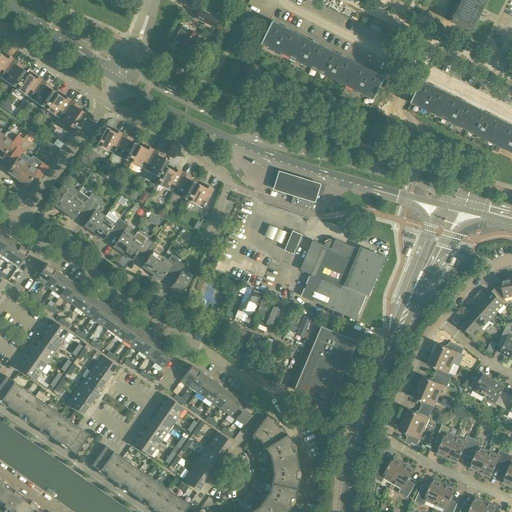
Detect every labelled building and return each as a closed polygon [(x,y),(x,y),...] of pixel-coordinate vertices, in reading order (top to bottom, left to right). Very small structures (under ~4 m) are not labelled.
[(461,0),(452,21),(473,31),(488,0),(461,0)] [(195,18),(211,26),(215,17),(199,9),(195,18)] [(263,44),(375,100),(386,77),(274,22),(263,44)] [(173,41),(185,50),(196,35),(183,26),(173,41)] [(0,77),(1,78),(13,59),(8,56),(6,58),(0,53),(0,77)] [(11,90),(12,91),(26,72),(17,66),(18,63),(13,59),(1,78),(13,87),(11,90)] [(16,89),(29,98),(42,79),(37,76),(35,78),(26,72),(12,91),(14,92),(16,89)] [(40,110),(41,111),(54,92),(45,86),(47,83),(42,79),(29,98),(42,107),(40,110)] [(411,103),(511,152),(511,125),(422,81),(411,103)] [(385,88),(393,92),(396,85),(388,82),(385,88)] [(45,109),(58,118),(70,99),(65,96),(63,98),(54,92),(41,111),(42,112),(45,109)] [(70,99),(58,118),(71,127),(69,130),(70,131),(83,112),(74,106),(76,103),(70,99)] [(98,145),(112,153),(122,133),(117,130),(115,132),(105,127),(99,138),(96,145),(94,148),(96,149),(98,145)] [(29,131),(24,138),(31,143),(36,136),(29,131)] [(124,163),(126,164),(137,144),(127,138),(128,136),(122,133),(112,153),(126,160),(124,163)] [(9,147),(14,151),(18,146),(23,139),(17,135),(13,142),(3,135),(0,139),(0,157),(2,158),(9,147)] [(129,162),(143,169),(154,149),(148,146),(147,149),(137,144),(126,164),(127,165),(129,162)] [(14,177),(17,179),(28,162),(19,156),(24,149),(18,146),(14,151),(10,157),(15,161),(7,172),(9,173),(9,176),(13,178),(14,177)] [(156,180),(157,180),(157,181),(165,166),(168,160),(158,155),(159,152),(154,149),(143,169),(158,176),(156,180)] [(28,162),(17,179),(18,180),(18,182),(22,185),(24,184),(26,186),(34,175),(39,178),(48,166),(42,162),(37,169),(28,162)] [(157,184),(171,191),(182,172),(176,169),(175,171),(165,166),(157,181),(157,180),(154,187),(156,188),(157,184)] [(294,196),(315,202),(322,180),(280,168),(274,190),(294,196)] [(103,170),(100,175),(101,176),(106,178),(109,173),(103,170)] [(184,202),(185,203),(196,182),(186,177),(188,175),(182,172),(171,191),(186,199),(184,202)] [(54,205),(64,212),(76,196),(66,189),(73,179),(68,176),(57,191),(62,194),(54,205)] [(196,182),(185,203),(187,204),(189,200),(203,208),(213,188),(207,185),(206,188),(196,182)] [(81,208),(86,211),(96,197),(91,193),(88,198),(79,191),(76,196),(64,212),(74,219),(81,208)] [(291,205),(312,211),(315,202),(294,196),(291,205)] [(84,226),(93,232),(105,216),(95,209),(102,200),(96,197),(86,211),(91,215),(84,226)] [(158,222),(161,216),(152,212),(149,218),(158,222)] [(111,228),(115,232),(123,221),(118,218),(114,223),(105,216),(93,232),(103,239),(111,228)] [(113,246),(122,253),(134,236),(129,233),(133,228),(123,221),(115,232),(120,235),(113,246)] [(270,224),(266,235),(287,243),(291,232),(270,224)] [(140,248),(144,252),(152,241),(137,231),(134,237),(134,236),(122,253),(132,260),(140,248)] [(294,254),(302,235),(293,231),(285,250),(294,254)] [(0,240),(0,253),(2,255),(13,239),(5,234),(0,240)] [(2,255),(10,260),(20,245),(13,239),(2,255)] [(359,250),(359,249),(335,240),(333,244),(332,243),(328,245),(327,246),(313,240),(300,270),(312,274),(302,297),(356,319),(358,315),(357,315),(380,259),(359,250)] [(142,266),(151,273),(163,257),(153,250),(157,245),(152,241),(144,252),(149,255),(142,266)] [(20,245),(10,260),(18,266),(29,251),(20,245)] [(169,269),(173,272),(181,262),(171,255),(167,260),(163,257),(151,273),(161,280),(169,269)] [(181,262),(173,272),(178,276),(170,287),(180,294),(192,277),(182,271),(186,266),(183,263),(185,260),(183,259),(181,262)] [(36,279),(44,284),(55,269),(47,263),(36,279)] [(44,284),(52,290),(63,274),(55,269),(44,284)] [(52,290),(60,295),(70,280),(63,274),(52,290)] [(504,298),(511,296),(511,279),(511,275),(506,276),(507,279),(500,280),(501,286),(495,287),(492,291),(491,291),(504,303),(501,300),(504,298)] [(60,295),(68,301),(78,285),(70,280),(60,295)] [(235,317),(249,323),(262,293),(242,284),(240,290),(246,293),(235,317)] [(68,301),(75,306),(86,291),(78,285),(68,301)] [(75,306),(83,312),(94,296),(86,291),(75,306)] [(497,312),(504,303),(491,291),(486,296),(480,291),(477,294),(497,312)] [(489,320),(497,312),(477,294),(474,298),(480,303),(476,308),(489,320)] [(83,312),(91,317),(102,302),(94,296),(83,312)] [(255,316),(262,319),(270,301),(263,298),(255,316)] [(91,317),(99,323),(110,307),(102,302),(91,317)] [(266,324),(272,327),(280,308),(274,306),(266,324)] [(99,323),(107,328),(118,313),(110,307),(99,323)] [(481,328),(489,320),(476,308),(471,313),(465,307),(462,311),(481,328)] [(289,330),(296,333),(304,313),(304,314),(315,319),(317,314),(306,309),(305,311),(301,308),(299,312),(297,311),(289,330)] [(481,329),(481,328),(462,311),(458,314),(464,320),(460,325),(469,334),(468,335),(476,342),(485,332),(481,329)] [(107,328),(115,334),(126,319),(118,313),(107,328)] [(321,323),(299,374),(308,378),(307,379),(309,380),(309,381),(315,383),(315,382),(321,384),(326,373),(329,374),(326,372),(329,365),(332,367),(334,361),(331,360),(334,353),(337,354),(334,352),(337,345),(340,347),(343,341),(340,340),(343,332),(336,329),(338,323),(319,314),(316,321),(321,323)] [(304,317),(293,343),(299,345),(302,339),(307,341),(315,321),(304,317)] [(115,334),(123,339),(134,324),(126,319),(115,334)] [(53,321),(47,329),(63,340),(68,332),(53,321)] [(123,339),(131,345),(142,330),(134,324),(123,339)] [(47,329),(42,337),(57,348),(63,340),(47,329)] [(131,345),(139,351),(149,335),(142,330),(131,345)] [(500,353),(511,358),(511,356),(511,336),(508,334),(508,335),(503,333),(498,343),(503,346),(500,353)] [(139,351),(147,356),(157,341),(149,335),(139,351)] [(42,337),(36,345),(52,356),(57,348),(42,337)] [(147,356),(154,362),(165,346),(157,341),(147,356)] [(437,343),(432,354),(453,363),(458,353),(461,354),(464,348),(449,342),(447,347),(437,343)] [(36,345),(31,353),(46,364),(52,356),(36,345)] [(165,346),(154,362),(163,367),(173,352),(165,346)] [(31,353),(25,361),(41,372),(46,364),(31,353)] [(101,354),(95,362),(111,373),(116,365),(101,354)] [(437,369),(435,374),(449,381),(452,375),(449,373),(453,363),(432,354),(427,365),(437,369)] [(41,372),(25,361),(20,369),(35,380),(41,372)] [(95,362),(90,370),(105,381),(111,373),(95,362)] [(180,380),(189,386),(199,370),(191,365),(180,380)] [(90,370),(84,378),(99,389),(105,381),(90,370)] [(189,386),(196,391),(207,376),(199,370),(189,386)] [(423,376),(418,387),(439,396),(443,386),(447,387),(449,381),(435,374),(432,380),(423,376)] [(473,391),(484,397),(494,380),(483,374),(479,380),(474,378),(469,388),(473,390),(473,391)] [(69,448),(76,453),(90,434),(6,375),(0,383),(0,399),(2,399),(7,402),(7,405),(19,414),(23,413),(27,416),(28,420),(40,429),(44,428),(48,431),(48,434),(61,443),(64,442),(69,445),(69,448)] [(196,391),(204,397),(215,381),(207,376),(196,391)] [(84,378),(79,386),(94,397),(99,389),(84,378)] [(495,403),(502,407),(507,397),(501,393),(505,386),(494,380),(484,397),(495,404),(495,403)] [(204,397),(212,402),(223,387),(215,381),(204,397)] [(79,386),(73,394),(88,405),(94,397),(79,386)] [(212,402),(220,408),(231,393),(223,387),(212,402)] [(423,402),(420,407),(431,412),(433,407),(434,407),(439,396),(418,387),(413,398),(423,402)] [(181,397),(178,400),(183,404),(185,400),(189,394),(186,392),(185,392),(181,397)] [(220,408),(228,413),(239,398),(231,393),(220,408)] [(88,405),(73,394),(67,402),(83,413),(88,405)] [(168,397),(162,405),(178,416),(184,408),(168,397)] [(507,410),(511,412),(511,398),(507,397),(502,407),(507,409),(507,410)] [(228,413),(236,419),(246,404),(239,398),(228,413)] [(246,404),(236,419),(244,424),(255,409),(246,404)] [(162,405),(157,413),(173,424),(178,416),(162,405)] [(409,409),(404,419),(424,428),(429,418),(431,412),(420,407),(417,413),(409,409)] [(157,413),(151,421),(167,432),(173,424),(157,413)] [(247,511),(204,511),(200,509),(197,511),(285,511),(291,503),(294,495),(298,477),(299,469),(296,451),(292,442),(280,423),(275,419),(267,413),(253,434),(260,439),(270,455),(273,472),(269,490),(259,505),(247,511)] [(424,428),(404,419),(399,430),(408,434),(406,440),(417,444),(419,439),(424,428)] [(151,421),(146,429),(162,440),(167,432),(151,421)] [(436,452),(447,457),(456,436),(448,433),(450,428),(442,425),(436,438),(441,440),(436,452)] [(146,429),(140,437),(156,448),(162,440),(146,429)] [(217,431),(211,439),(226,450),(232,442),(217,431)] [(463,449),(469,452),(475,439),(466,435),(464,440),(456,436),(447,457),(458,462),(463,449)] [(156,448),(140,437),(135,445),(150,456),(156,448)] [(211,439),(206,447),(221,458),(226,450),(211,439)] [(469,467),(480,472),(489,451),(481,447),(483,443),(475,439),(469,452),(474,454),(469,467)] [(191,442),(188,447),(193,450),(197,445),(192,442),(191,442)] [(182,511),(189,504),(122,457),(105,445),(91,464),(98,469),(102,468),(106,471),(106,474),(118,483),(122,483),(127,486),(127,489),(139,498),(143,497),(147,501),(147,504),(159,511),(161,511),(163,511),(182,511)] [(206,447),(200,455),(215,466),(221,458),(206,447)] [(496,464),(502,467),(508,453),(500,450),(498,455),(489,451),(480,472),(491,476),(496,464)] [(502,481),(511,485),(511,455),(510,455),(511,450),(510,450),(508,454),(508,453),(502,467),(507,469),(502,481)] [(200,455),(194,463),(210,473),(215,466),(200,455)] [(384,477),(393,482),(404,462),(394,456),(387,468),(380,464),(373,476),(382,482),(384,477)] [(404,462),(393,482),(401,487),(399,491),(407,497),(415,484),(408,480),(415,469),(404,462)] [(194,463),(189,471),(204,481),(210,473),(194,463)] [(204,481),(189,471),(183,479),(199,489),(204,481)] [(426,500),(435,504),(444,482),(433,478),(427,490),(421,488),(415,501),(424,505),(426,500)] [(0,481),(0,498),(2,496),(9,486),(4,483),(1,480),(0,481)] [(444,482),(435,504),(444,508),(442,511),(453,511),(457,504),(450,501),(456,487),(444,482)] [(2,496),(0,498),(0,504),(5,508),(10,502),(17,492),(13,489),(9,486),(2,496)] [(10,502),(5,508),(10,511),(14,511),(18,508),(25,498),(20,495),(20,494),(17,492),(10,502)] [(481,511),(486,501),(475,496),(469,509),(462,506),(459,511),(481,511)] [(18,508),(14,511),(26,511),(33,503),(29,501),(25,498),(18,508)] [(486,501),(481,511),(494,511),(497,506),(486,501)] [(26,511),(39,511),(41,510),(36,507),(37,506),(33,503),(26,511)]
